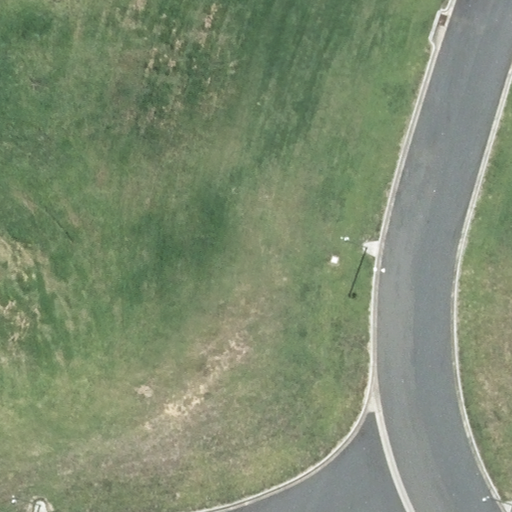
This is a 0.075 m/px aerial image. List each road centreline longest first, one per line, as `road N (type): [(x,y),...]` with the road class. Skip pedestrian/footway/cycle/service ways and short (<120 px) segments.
road 1 (residential): [(436,438),(416,306),(426,224),(449,119),(492,0)]
road 2 (residential): [(436,438),(360,478),(259,511)]
